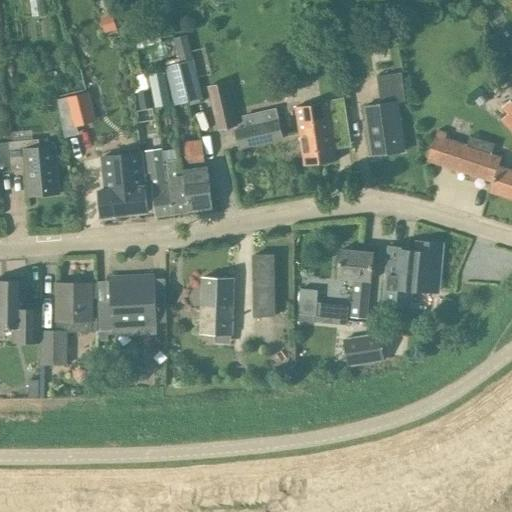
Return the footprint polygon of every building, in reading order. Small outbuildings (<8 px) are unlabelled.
[(186,35),(174,38),(180,63),(192,60),(186,35)] [(175,105),(202,99),(192,60),(165,66),(175,105)] [(164,71),(150,74),(156,108),(170,106),(164,71)] [(380,105),(363,107),(370,153),(403,148),(397,103),(406,102),(401,73),(376,76),(380,105)] [(138,93),(149,90),(146,75),(133,78),(135,93),(138,93)] [(238,126),(228,82),(207,86),(218,131),(238,126)] [(138,93),(141,109),(152,107),(149,90),(138,93)] [(67,99),(74,126),(94,121),(87,94),(67,99)] [(327,100),(328,102),(295,107),(304,166),(336,162),(334,150),(352,148),(344,98),(327,100)] [(511,98),(502,107),(508,113),(501,119),(511,131),(511,98)] [(278,119),(235,129),(239,149),(283,139),(278,119)] [(445,137),(446,134),(437,131),(427,160),(492,182),(489,191),(511,198),(511,169),(499,165),(501,158),(491,154),(494,145),(469,137),(467,144),(445,137)] [(39,139),(8,142),(11,172),(25,171),(27,194),(59,191),(55,146),(40,148),(39,139)] [(184,151),(185,151),(186,164),(207,162),(205,147),(204,148),(203,140),(201,141),(201,140),(183,143),(184,151)] [(8,142),(0,143),(0,172),(11,172),(8,142)] [(141,154),(119,156),(123,189),(121,190),(123,215),(147,213),(141,154)] [(102,158),(105,191),(98,191),(101,217),(123,215),(121,190),(123,189),(119,156),(102,158)] [(177,160),(167,161),(168,174),(173,213),(188,212),(183,172),(178,172),(177,160)] [(207,169),(183,172),(188,212),(212,209),(207,169)] [(168,174),(151,176),(156,216),(173,213),(168,174)] [(410,306),(412,288),(439,291),(444,244),(416,241),(415,249),(388,246),(383,303),(410,306)] [(340,249),(337,278),(354,280),(350,318),(367,319),(370,281),(371,281),(374,253),(340,249)] [(273,255),(252,255),(254,317),(274,316),(273,255)] [(166,302),(155,302),(154,274),(110,276),(111,302),(98,303),(99,342),(109,342),(109,336),(113,336),(113,335),(157,333),(156,323),(167,322),(166,302)] [(203,277),(201,334),(231,335),(233,278),(203,277)] [(25,281),(0,280),(0,326),(24,327),(24,342),(39,342),(40,309),(25,309),(25,281)] [(57,330),(56,330),(40,330),(40,365),(67,365),(67,332),(91,333),(91,321),(91,284),(55,283),(54,296),(57,296),(56,321),(57,330)] [(318,290),(302,289),(300,314),(315,316),(318,290)] [(380,333),(343,339),(348,368),(385,362),(380,333)] [(39,398),(39,380),(29,380),(28,397),(39,398)]
